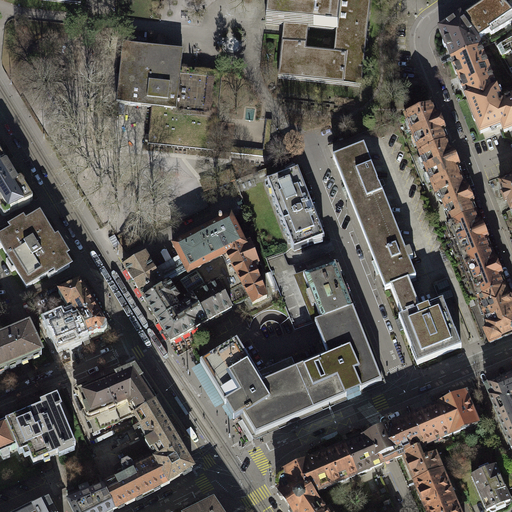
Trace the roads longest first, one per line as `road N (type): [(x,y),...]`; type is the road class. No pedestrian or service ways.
road 1 (residential): [(511,277),(422,50),(426,26),(463,0)]
road 2 (residential): [(306,139),(403,392)]
road 3 (unclassified): [(11,112),(132,311),(134,341)]
road 4 (unclassified): [(134,341),(209,459),(235,467)]
road 5 (residential): [(0,398),(134,341)]
road 6 (secondary): [(364,409),(235,467)]
